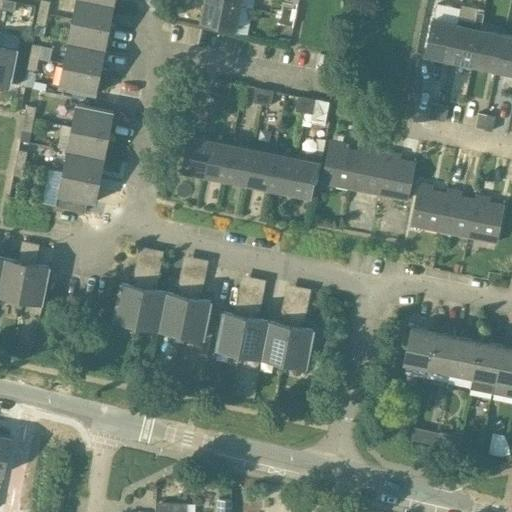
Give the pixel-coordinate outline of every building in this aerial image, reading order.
[(1,9),(13,11),(15,3),(3,0),(1,9)] [(75,0),(72,20),(109,27),(113,5),(88,0),(75,0)] [(204,0),(200,22),(237,30),(242,7),(207,0),(204,0)] [(38,13),(48,15),(50,2),(41,1),(38,13)] [(282,7),(280,15),(295,18),(297,9),(282,7)] [(479,30),(481,30),(484,14),(477,12),(475,23),(458,19),(457,25),(456,25),(448,62),(472,67),(479,30)] [(48,15),(38,13),(35,25),(45,27),(48,15)] [(279,24),(293,26),(295,18),(280,15),(279,24)] [(67,42),(104,50),(109,27),(72,20),(67,42)] [(424,57),(448,62),(456,25),(432,20),(424,57)] [(472,67),(495,72),(504,35),(481,30),(479,30),(472,67)] [(495,72),(511,75),(511,36),(504,35),(495,72)] [(63,65),(100,72),(104,50),(67,42),(63,65)] [(28,58),(39,60),(42,47),(31,45),(28,58)] [(0,85),(10,87),(18,50),(0,46),(0,85)] [(26,71),(36,73),(39,60),(28,58),(26,71)] [(58,88),(95,96),(100,72),(63,65),(58,88)] [(210,94),(220,96),(223,82),(213,80),(210,94)] [(220,96),(227,97),(230,83),(223,82),(220,96)] [(253,103),(262,104),(265,90),(255,88),(253,103)] [(262,104),(270,106),(273,92),(265,90),(262,104)] [(295,111),(304,113),(307,98),(298,97),(295,111)] [(315,100),(307,98),(304,113),(313,115),(315,100)] [(427,118),(436,120),(439,105),(430,103),(427,118)] [(71,128),(108,135),(112,112),(76,105),(71,128)] [(436,120),(444,121),(447,107),(439,105),(436,120)] [(26,106),(24,118),(32,120),(35,108),(26,106)] [(474,128),(482,129),(486,115),(477,113),(474,128)] [(482,129),(491,131),(494,117),(486,115),(482,129)] [(19,141),(28,142),(31,133),(30,132),(32,120),(24,118),(19,141)] [(67,150),(103,157),(108,135),(71,128),(67,150)] [(182,173),(203,177),(211,140),(189,135),(182,173)] [(203,177),(224,181),(232,144),(211,140),(203,177)] [(351,184),(357,151),(343,148),(344,143),(329,140),(322,178),(333,181),(332,185),(350,189),(351,184)] [(245,186),(253,148),(232,144),(224,181),(245,186)] [(378,190),(385,157),(371,154),(372,149),(358,146),(357,151),(351,184),(362,187),(361,191),(378,194),(378,190)] [(245,186),(266,190),(274,152),(253,148),(245,186)] [(62,172),(99,179),(103,157),(67,150),(62,172)] [(15,163),(23,165),(26,152),(18,151),(15,163)] [(266,190),(287,194),(295,157),(274,152),(266,190)] [(400,154),(386,152),(385,157),(378,190),(390,192),(389,197),(406,200),(413,162),(399,160),(400,154)] [(287,194),(309,199),(316,161),(295,157),(287,194)] [(12,176),(21,177),(23,165),(15,163),(12,176)] [(56,206),(84,212),(87,201),(94,203),(99,179),(62,172),(58,195),(56,206)] [(439,227),(446,194),(430,191),(431,186),(417,183),(410,221),(423,223),(422,229),(438,232),(439,227)] [(468,232),(474,199),(459,196),(460,192),(447,189),(446,194),(439,227),(451,229),(450,234),(467,238),(468,232)] [(495,243),(502,205),(487,202),(488,198),(474,195),(474,199),(468,232),(479,235),(478,240),(495,243)] [(20,250),(29,252),(31,239),(22,237),(20,250)] [(29,252),(37,253),(39,241),(31,239),(29,252)] [(0,278),(0,295),(19,299),(27,259),(5,254),(0,278)] [(27,259),(19,299),(42,304),(50,264),(27,259)] [(133,278),(141,280),(144,267),(135,266),(133,278)] [(148,281),(157,283),(159,270),(151,269),(148,281)] [(178,287),(186,289),(189,276),(180,275),(178,287)] [(193,290),(202,292),(204,280),(195,278),(193,290)] [(113,320),(136,325),(143,288),(120,283),(113,320)] [(285,285),(284,301),(299,302),(300,285),(285,285)] [(136,325),(158,330),(166,292),(143,288),(136,325)] [(158,330),(181,334),(188,297),(166,292),(158,330)] [(235,308),(244,310),(246,297),(238,295),(235,308)] [(181,334),(204,339),(211,302),(188,297),(181,334)] [(250,311),(259,313),(262,300),(253,298),(250,311)] [(280,317),(288,319),(291,306),(282,305),(280,317)] [(295,320),(304,322),(306,309),(298,308),(295,320)] [(238,354),(245,317),(222,312),(215,349),(238,354)] [(260,359),(268,322),(245,317),(238,354),(260,359)] [(260,359),(283,363),(290,327),(268,322),(260,359)] [(426,367),(433,331),(410,326),(403,363),(426,367)] [(283,363),(306,368),(314,331),(290,327),(283,363)] [(456,335),(433,331),(426,367),(448,372),(456,335)] [(456,335),(448,372),(471,376),(478,340),(456,335)] [(478,340),(471,376),(469,387),(491,392),(500,344),(478,340)] [(511,346),(500,344),(491,392),(511,395),(511,346)] [(0,433),(0,473),(3,474),(9,444),(10,436),(0,433)] [(186,511),(187,503),(162,502),(161,511),(186,511)]
